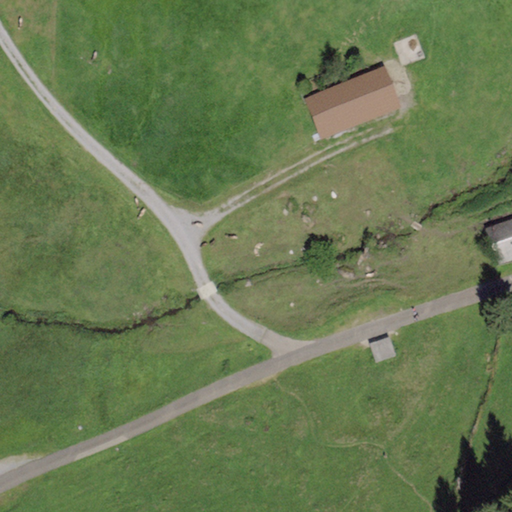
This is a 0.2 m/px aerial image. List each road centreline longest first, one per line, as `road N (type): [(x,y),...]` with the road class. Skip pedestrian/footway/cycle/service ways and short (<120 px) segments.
road 1 (track): [(511,287),(293,358),(28,465)]
road 2 (track): [(0,35),(50,107),(169,214),(211,299),(293,358)]
